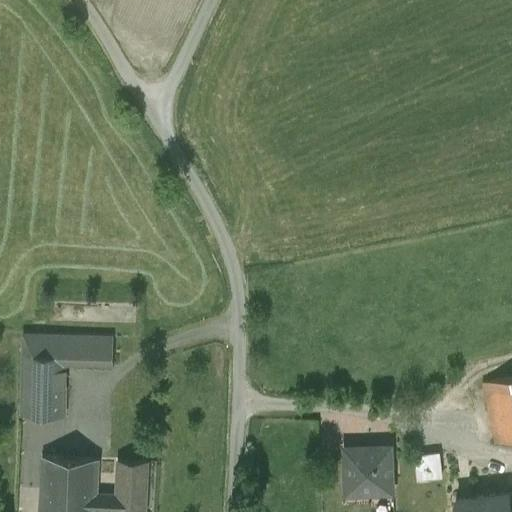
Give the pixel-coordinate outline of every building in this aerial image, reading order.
[(25,334),(13,333),(13,349),(25,349),(25,334)] [(114,336),(25,334),(25,349),(25,354),(66,355),(66,362),(113,363),(114,336)] [(25,354),(24,354),(23,415),(65,416),(66,362),(66,355),(25,354)] [(511,375),(489,380),(502,443),(511,441),(511,375)] [(390,446),(345,447),(347,492),(392,490),(390,446)] [(439,452),(416,455),(418,479),(442,476),(439,452)] [(97,458),(44,455),(42,503),(95,505),(96,492),(97,458)] [(144,511),(147,460),(119,459),(117,493),(96,492),(95,505),(95,508),(95,509),(116,509),(116,511),(134,511),(144,511)] [(508,489),(457,496),(458,511),(511,511),(509,491),(508,489)] [(95,505),(42,503),(41,511),(95,511),(95,509),(95,508),(95,505)]
